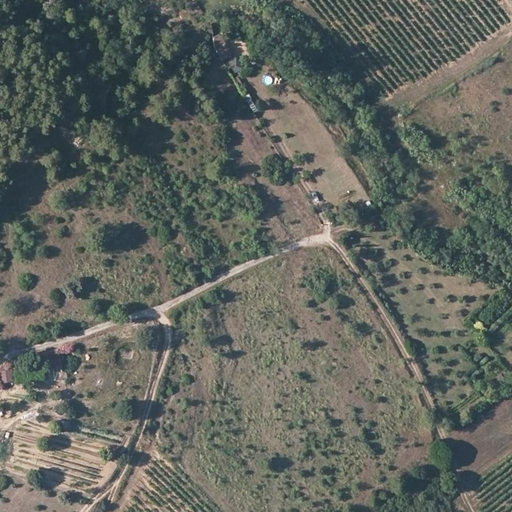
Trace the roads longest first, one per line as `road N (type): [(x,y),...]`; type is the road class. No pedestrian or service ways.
road 1 (track): [(0,355),(158,307),(318,236)]
road 2 (track): [(158,307),(167,326),(143,426),(102,511)]
